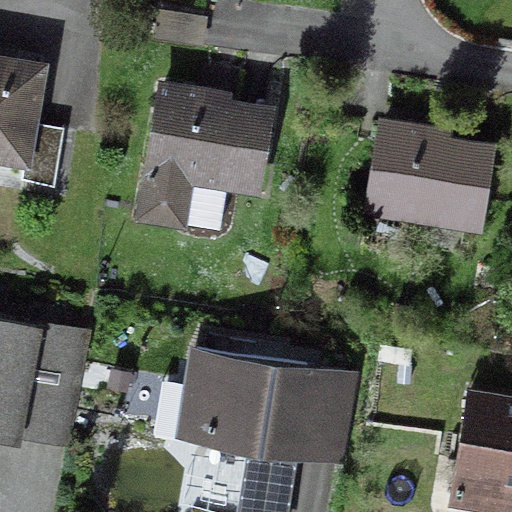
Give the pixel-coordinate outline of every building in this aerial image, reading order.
[(0,159),(24,163),(37,67),(0,62),(0,159)] [(196,100),(197,93),(160,88),(146,170),(253,187),(266,112),(196,100)] [(416,137),(418,130),(381,124),(367,206),(474,224),(486,149),(416,137)] [(0,420),(17,424),(35,328),(0,321),(0,420)] [(188,390),(207,393),(200,439),(246,447),(235,511),(281,511),(305,366),(194,348),(188,390)] [(509,497),(511,497),(511,399),(467,392),(450,497),(508,507),(509,497)]
